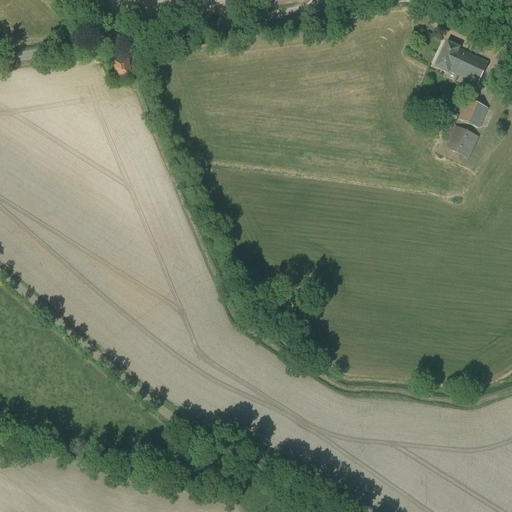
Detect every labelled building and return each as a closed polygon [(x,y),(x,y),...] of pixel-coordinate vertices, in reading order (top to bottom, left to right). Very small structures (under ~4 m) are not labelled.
[(434,68),(448,75),(449,73),(477,86),(488,63),(459,49),(460,49),(446,42),(434,68)] [(127,61),(114,63),(117,78),(130,77),(127,61)] [(503,101),(504,101),(502,106),(511,110),(511,107),(511,98),(505,96),(503,101)] [(467,99),(457,120),(478,130),(488,109),(467,99)] [(421,113),(453,127),(458,116),(426,102),(421,113)] [(478,138),(454,127),(444,149),(468,160),(478,138)]
